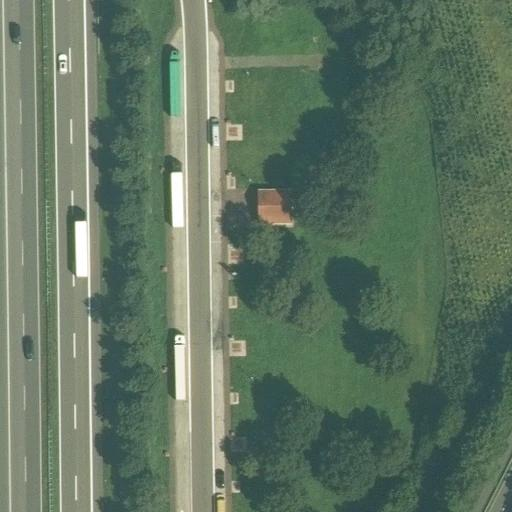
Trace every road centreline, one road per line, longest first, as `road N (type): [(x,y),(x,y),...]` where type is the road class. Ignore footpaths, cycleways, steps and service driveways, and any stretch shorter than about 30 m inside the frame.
road 1 (motorway): [(9,0),(19,511)]
road 2 (motorway): [(86,511),(77,0)]
